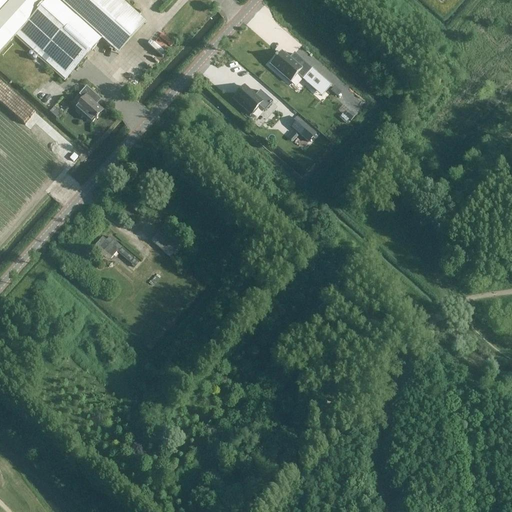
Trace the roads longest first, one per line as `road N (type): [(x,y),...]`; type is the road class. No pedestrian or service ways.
road 1 (tertiary): [(0,286),(254,0)]
road 2 (unknown): [(404,360),(319,369),(294,380),(292,511)]
